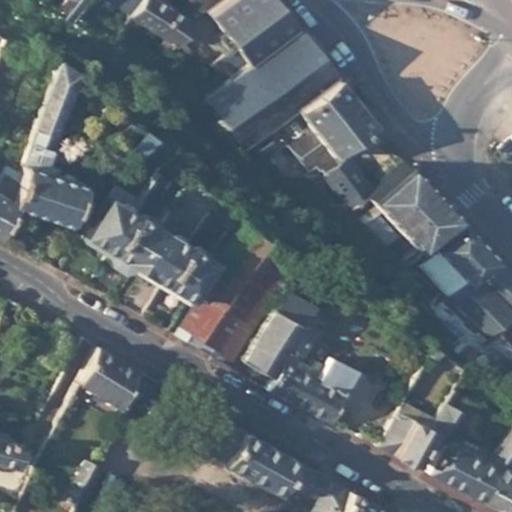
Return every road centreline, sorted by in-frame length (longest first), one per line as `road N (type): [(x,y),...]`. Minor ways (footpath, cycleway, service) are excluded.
road 1 (tertiary): [(0,259),(50,286),(67,307),(399,483),(433,511)]
road 2 (secondary): [(315,0),(392,104),(463,179)]
road 3 (secondary): [(463,179),(457,130),(466,101),(511,49)]
